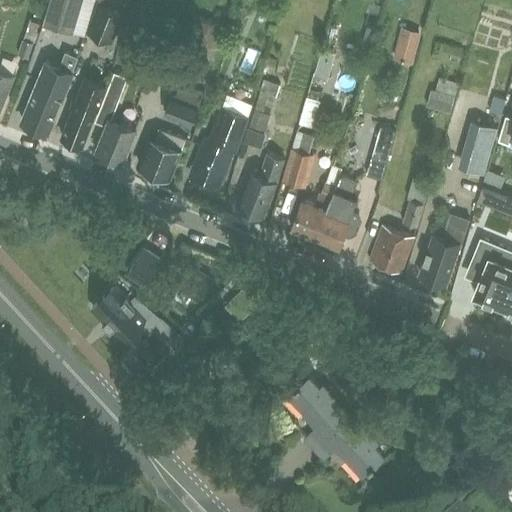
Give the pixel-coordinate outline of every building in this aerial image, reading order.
[(73,30),(81,0),(50,0),(44,22),(73,30)] [(97,3),(87,29),(111,39),(121,13),(97,3)] [(194,14),(187,38),(191,39),(182,73),(209,80),(225,22),(194,14)] [(418,42),(399,36),(393,57),(412,62),(418,42)] [(23,37),(17,52),(27,56),(32,41),(23,37)] [(22,119),(48,129),(60,97),(78,55),(64,49),(58,64),(46,59),(35,87),(22,119)] [(316,71),(328,74),(334,58),(321,54),(316,71)] [(0,109),(14,72),(0,66),(0,109)] [(117,105),(129,75),(115,69),(103,99),(117,105)] [(85,75),(62,134),(82,142),(105,83),(85,75)] [(459,82),(439,76),(435,88),(432,87),(427,104),(451,111),(459,82)] [(263,78),(248,127),(264,132),(270,113),(262,111),(268,91),(277,94),(280,83),(263,78)] [(198,102),(172,92),(165,111),(190,120),(198,102)] [(493,95),(489,109),(500,112),(504,98),(493,95)] [(205,135),(190,172),(219,183),(233,147),(236,147),(247,113),(221,103),(211,133),(215,134),(214,138),(205,135)] [(511,115),(506,113),(499,138),(509,143),(511,138),(511,115)] [(123,158),(136,126),(109,115),(96,147),(98,148),(97,151),(109,156),(110,153),(123,158)] [(491,137),(495,123),(476,118),(472,132),(463,166),(482,171),(491,137)] [(382,178),(396,129),(381,124),(367,173),(382,178)] [(146,144),(139,161),(158,169),(157,171),(167,175),(168,172),(170,174),(185,135),(159,125),(155,137),(149,135),(146,144)] [(248,127),(244,141),(262,146),(266,132),(248,127)] [(311,153),(309,152),(314,134),(305,131),(300,149),(297,148),(287,181),(302,185),(311,153)] [(277,180),(285,157),(267,151),(260,173),(250,169),(237,202),(264,213),(277,180)] [(303,196),(292,224),(315,233),(326,206),(340,171),(340,169),(331,165),(316,202),(303,196)] [(326,206),(315,233),(339,243),(344,230),(350,232),(355,230),(360,217),(357,212),(348,208),(354,194),(350,192),(355,177),(340,171),(326,206)] [(419,225),(425,203),(409,198),(403,221),(419,225)] [(447,231),(445,236),(435,232),(430,248),(427,247),(427,248),(429,249),(425,259),(423,259),(423,260),(425,260),(421,273),(445,282),(458,244),(461,244),(470,217),(451,211),(444,230),(447,231)] [(401,270),(414,234),(383,222),(369,258),(401,270)] [(511,247),(480,235),(469,263),(484,269),(479,280),(475,290),(474,292),(476,293),(480,294),(479,298),(493,304),(495,300),(501,303),(511,275),(511,247)] [(185,242),(180,249),(186,254),(191,247),(185,242)] [(144,246),(128,271),(164,296),(174,281),(188,291),(197,297),(210,277),(202,271),(182,257),(175,268),(144,246)] [(511,275),(501,303),(507,305),(505,309),(511,311),(511,275)] [(255,303),(268,290),(254,277),(230,300),(237,307),(248,297),(255,303)] [(115,284),(92,306),(104,319),(103,320),(104,321),(105,320),(111,326),(110,328),(110,329),(112,327),(122,338),(130,331),(143,318),(150,325),(161,315),(135,293),(129,299),(115,284)] [(350,411),(327,385),(323,381),(320,385),(308,373),(294,386),(295,387),(289,393),(311,417),(317,412),(322,417),(308,431),(317,441),(350,411)] [(377,440),(350,411),(317,441),(326,451),(341,438),(346,444),(340,449),(362,473),(368,467),(370,469),(384,455),(373,443),(377,440)] [(492,477),(503,482),(509,467),(498,463),(492,477)]
